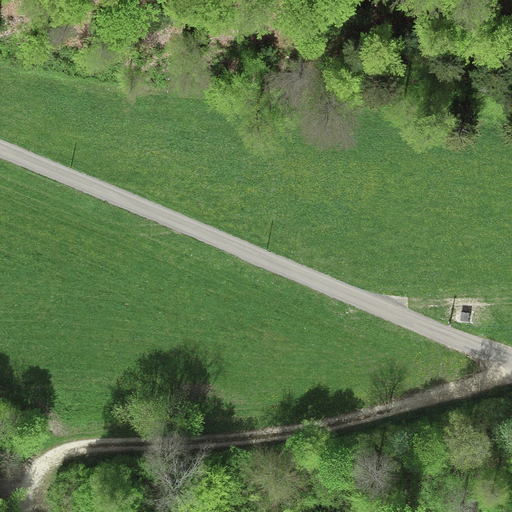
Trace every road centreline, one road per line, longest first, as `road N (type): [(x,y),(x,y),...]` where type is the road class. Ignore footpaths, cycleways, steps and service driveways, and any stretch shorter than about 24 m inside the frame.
road 1 (unclassified): [(0,147),(511,359)]
road 2 (track): [(511,377),(340,425),(210,440),(105,440),(55,453),(30,476),(29,511)]
road 3 (track): [(374,304),(511,299)]
